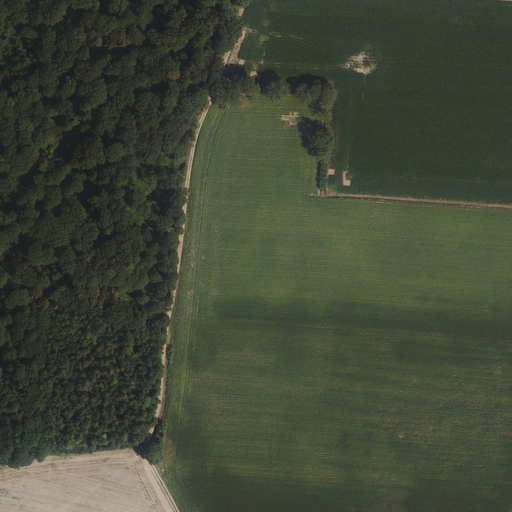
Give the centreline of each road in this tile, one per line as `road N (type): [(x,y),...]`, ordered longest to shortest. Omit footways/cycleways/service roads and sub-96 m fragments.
road 1 (track): [(250,0),(193,148),(157,414),(143,445),(175,511)]
road 2 (track): [(201,128),(69,83),(70,0)]
